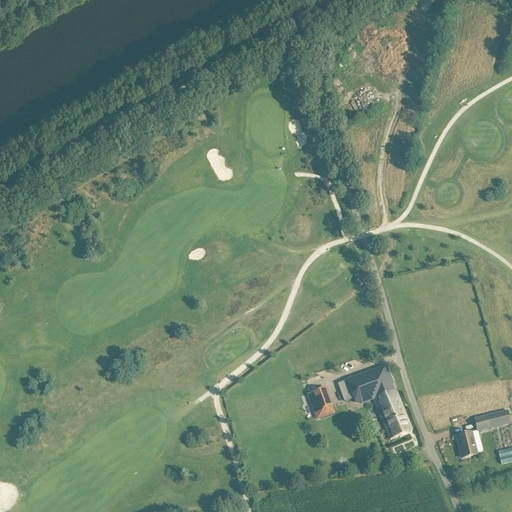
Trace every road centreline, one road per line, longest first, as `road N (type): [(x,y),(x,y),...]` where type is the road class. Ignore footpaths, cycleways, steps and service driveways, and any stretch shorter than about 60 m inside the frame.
road 1 (unclassified): [(456,511),(307,79)]
road 2 (track): [(0,199),(348,0)]
